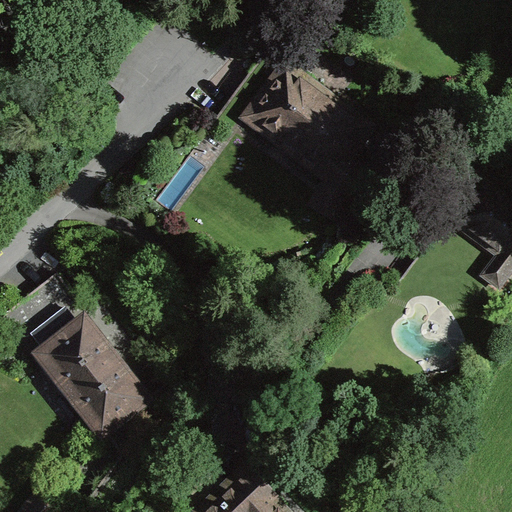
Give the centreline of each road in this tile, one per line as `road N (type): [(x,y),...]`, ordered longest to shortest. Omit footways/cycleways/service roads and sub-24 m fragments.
road 1 (residential): [(0,261),(152,125)]
road 2 (residential): [(205,69),(165,33),(117,78),(152,125)]
